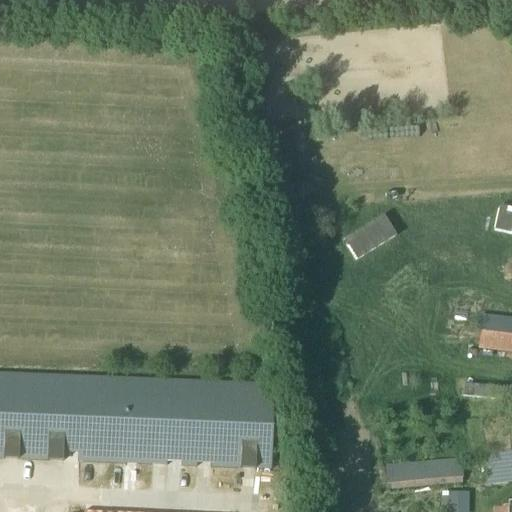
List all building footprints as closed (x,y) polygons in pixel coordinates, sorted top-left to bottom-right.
[(274,227),(290,223),(282,186),(266,189),(274,227)] [(511,211),(499,208),(493,232),(511,236),(511,211)] [(382,217),(342,242),(355,262),(395,237),(382,217)] [(511,321),(482,317),(478,350),(511,353),(511,321)] [(0,460),(268,471),(272,386),(0,375),(0,460)]
